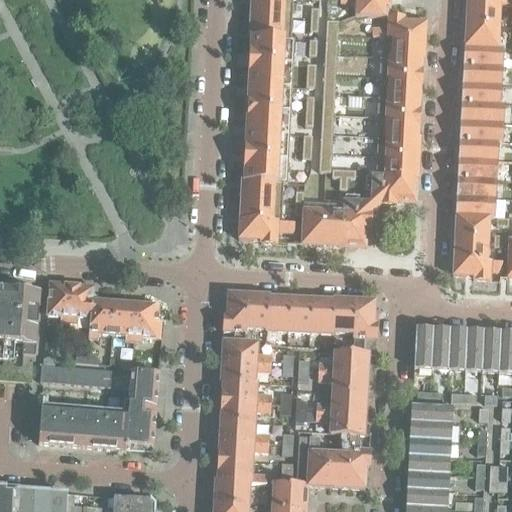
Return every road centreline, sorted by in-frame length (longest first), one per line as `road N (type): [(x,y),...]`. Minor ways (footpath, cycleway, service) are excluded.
road 1 (residential): [(430,297),(444,0)]
road 2 (residential): [(200,273),(216,0)]
road 3 (residential): [(190,483),(200,273)]
road 4 (residential): [(390,506),(399,296)]
road 5 (residential): [(399,296),(374,282),(200,273)]
road 6 (residential): [(200,273),(0,262)]
road 7 (residential): [(0,469),(190,483)]
